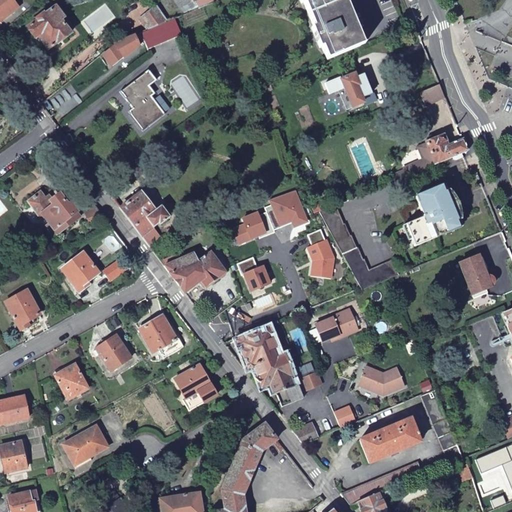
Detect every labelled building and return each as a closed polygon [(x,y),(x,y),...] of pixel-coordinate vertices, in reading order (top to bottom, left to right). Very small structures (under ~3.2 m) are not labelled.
[(12,0),(0,0),(0,21),(1,20),(18,7),(12,0)] [(173,0),(185,16),(198,11),(190,0),(173,0)] [(190,0),(198,11),(222,0),(190,0)] [(328,59),(363,44),(344,0),(299,0),(301,2),(304,2),(314,26),(311,26),(320,47),(322,46),(328,59)] [(74,32),(55,8),(29,28),(48,53),(74,32)] [(151,31),(169,23),(159,9),(144,21),(151,31)] [(148,50),(181,35),(180,33),(175,20),(169,23),(151,31),(141,35),(148,50)] [(114,47),(103,55),(110,63),(122,55),(124,58),(141,45),(137,37),(114,47)] [(132,108),(128,112),(143,131),(163,115),(150,98),(153,95),(148,88),(155,82),(148,72),(120,92),(132,108)] [(357,77),(355,73),(339,80),(342,88),(351,109),(367,102),(366,98),(371,95),(363,75),(357,77)] [(335,79),(323,84),(327,94),(340,89),(335,79)] [(445,98),(439,84),(419,93),(424,107),(445,98)] [(40,104),(51,118),(62,109),(51,95),(40,104)] [(426,168),(467,151),(462,140),(446,146),(442,137),(437,139),(436,137),(433,136),(427,139),(427,141),(427,143),(426,144),(427,144),(420,147),(419,149),(423,160),(426,168)] [(421,170),(426,168),(423,160),(417,162),(421,170)] [(407,176),(421,170),(417,162),(404,167),(405,170),(407,176)] [(395,181),(407,176),(405,170),(393,175),(395,181)] [(410,251),(456,232),(453,226),(454,225),(451,213),(449,208),(443,199),(438,195),(437,196),(434,189),(409,202),(418,221),(416,222),(417,223),(403,230),(407,236),(404,238),(410,251)] [(140,193),(120,209),(148,246),(159,237),(152,228),(157,224),(159,226),(169,219),(161,208),(155,213),(140,193)] [(55,239),(81,218),(71,205),(68,207),(59,196),(53,201),(49,197),(45,200),(40,194),(27,204),(40,221),(44,218),(50,224),(46,228),(55,239)] [(266,214),(273,233),(281,230),(280,227),(291,223),(292,225),(294,229),(306,224),(294,194),(270,203),(272,208),(265,211),(266,214)] [(312,215),(320,211),(324,210),(323,207),(318,197),(309,200),(311,205),(309,206),(312,215)] [(324,210),(320,211),(359,290),(383,280),(388,278),(397,274),(391,261),(367,271),(362,259),(360,259),(355,247),(354,248),(349,235),(348,236),(343,223),(341,224),(334,206),(333,207),(324,210)] [(87,220),(101,213),(97,207),(91,209),(83,214),(87,220)] [(273,233),(266,214),(258,218),(257,216),(242,222),(244,227),(233,232),(238,246),(258,238),(264,235),(266,238),(274,235),(273,233)] [(310,268),(309,278),(329,281),(332,261),(324,242),(323,243),(319,232),(305,238),(310,248),(305,250),(311,264),(314,264),(315,267),(310,268)] [(163,265),(183,292),(199,279),(206,288),(225,272),(212,256),(211,255),(195,261),(191,250),(174,256),(175,260),(163,265)] [(97,275),(82,255),(62,270),(78,292),(88,285),(86,283),(97,275)] [(458,264),(474,301),(487,295),(485,290),(491,287),(493,283),(492,280),(490,277),(487,275),(485,276),(477,256),(458,264)] [(243,276),(250,293),(268,286),(261,268),(257,270),(252,259),(236,266),(241,277),(243,276)] [(119,263),(103,274),(110,283),(126,273),(122,268),(119,263)] [(39,316),(26,291),(4,303),(19,329),(33,322),(31,320),(39,316)] [(511,308),(500,313),(511,340),(511,358),(509,360),(511,365),(511,308)] [(334,320),(317,326),(324,343),(331,341),(358,331),(351,312),(333,318),(334,320)] [(158,350),(175,340),(161,317),(138,330),(152,353),(158,350)] [(278,358),(267,330),(237,341),(248,368),(254,365),(263,386),(269,384),(274,395),(276,394),(278,399),(298,391),(296,387),(292,389),(291,385),(294,383),(284,356),(278,358)] [(358,331),(331,341),(332,343),(359,333),(358,331)] [(129,360),(115,337),(92,351),(95,356),(98,353),(110,372),(129,360)] [(180,348),(175,340),(158,350),(164,359),(180,348)] [(198,365),(175,378),(186,397),(192,408),(216,395),(209,384),(198,365)] [(89,390),(74,366),(56,377),(70,401),(89,390)] [(365,368),(364,371),(378,377),(382,376),(365,368)] [(364,371),(357,386),(381,397),(403,390),(396,371),(382,376),(378,377),(364,371)] [(314,374),(300,380),(303,389),(318,383),(314,374)] [(318,383),(303,389),(305,393),(319,387),(318,383)] [(298,391),(278,399),(281,408),(301,400),(298,391)] [(419,397),(447,466),(461,460),(434,391),(419,397)] [(0,425),(30,419),(26,398),(0,403),(0,425)] [(367,466),(418,444),(408,420),(357,441),(367,466)] [(313,422),(292,430),(303,444),(319,437),(313,422)] [(246,511),(243,497),(261,452),(277,440),(265,424),(251,435),(250,434),(247,436),(248,437),(242,441),(221,492),(226,510),(218,511),(246,511)] [(65,447),(76,466),(91,457),(92,459),(110,448),(98,428),(65,447)] [(27,470),(22,444),(2,448),(7,474),(27,470)] [(91,457),(76,466),(79,471),(94,462),(92,459),(91,457)] [(395,487),(420,476),(415,463),(343,493),(352,504),(359,502),(382,492),(395,487)] [(475,478),(471,464),(459,469),(463,482),(475,478)] [(105,492),(99,482),(83,493),(90,502),(105,492)] [(389,511),(382,492),(359,502),(363,511),(389,511)] [(202,511),(199,493),(171,498),(170,495),(163,496),(163,493),(159,493),(161,507),(164,506),(164,511),(202,511)] [(123,510),(111,494),(103,499),(111,511),(103,511),(101,511),(129,511),(127,508),(123,510)] [(33,504),(31,495),(11,499),(13,511),(36,511),(35,504),(33,504)]
